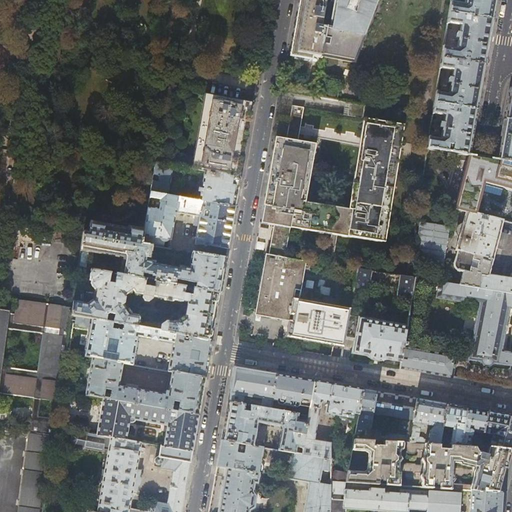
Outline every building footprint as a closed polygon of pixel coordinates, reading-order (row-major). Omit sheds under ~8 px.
[(321,56),(330,0),(304,0),(303,11),(295,51),(321,56)] [(330,0),(321,57),(322,57),(323,54),(354,61),(377,0),(330,0)] [(465,0),(464,4),(451,2),(449,13),(472,17),(473,10),(477,11),(476,17),(493,20),(496,0),(465,0)] [(472,17),(449,13),(447,24),(460,26),(459,34),(457,34),(456,39),(458,39),(456,50),(443,47),(440,68),(453,70),(451,78),(448,77),(447,82),(450,83),(448,94),(436,92),(433,113),(444,115),(443,123),(440,122),(439,128),(442,128),(440,138),(429,137),(427,148),(468,155),(468,152),(469,148),(472,134),(480,90),(485,64),(489,40),(493,20),(476,17),(474,25),(471,24),(472,17)] [(511,86),(510,90),(508,99),(505,118),(501,140),(498,157),(497,159),(511,161),(511,86)] [(193,169),(204,171),(236,177),(243,142),(250,103),(206,95),(205,102),(193,169)] [(285,143),(297,145),(303,107),(291,105),(285,143)] [(310,147),(297,145),(285,143),(275,141),(264,206),(293,211),(290,227),(380,242),(399,125),(367,119),(352,211),(300,202),(310,147)] [(495,164),(496,159),(469,155),(455,208),(466,211),(476,214),(485,182),(503,187),(504,187),(505,188),(506,189),(511,190),(511,163),(511,168),(495,164)] [(156,163),(150,193),(168,196),(173,166),(156,163)] [(236,177),(204,171),(201,190),(198,189),(198,193),(200,193),(199,201),(235,207),(237,194),(240,177),(236,177)] [(168,196),(150,193),(144,230),(141,245),(169,249),(175,212),(200,217),(195,244),(213,247),(211,256),(226,259),(227,253),(231,230),(232,224),(235,207),(199,201),(168,196)] [(284,257),(290,227),(293,211),(264,206),(263,206),(259,223),(275,226),(270,256),(267,255),(257,313),(273,316),(290,319),(287,333),(318,339),(344,344),(345,339),(349,315),(350,309),(299,300),(306,261),(284,257)] [(476,214),(466,211),(463,223),(462,223),(457,227),(455,232),(457,238),(459,238),(455,250),(457,251),(454,264),(454,265),(454,266),(454,267),(454,268),(455,269),(456,270),(457,270),(458,271),(463,271),(460,285),(511,293),(511,271),(510,279),(488,275),(503,221),(476,214)] [(220,294),(223,277),(226,259),(211,256),(169,249),(141,245),(144,230),(127,227),(126,229),(105,225),(89,223),(87,233),(83,232),(80,251),(84,252),(122,258),(119,275),(141,279),(142,273),(154,276),(153,281),(154,282),(174,285),(175,280),(195,284),(194,289),(220,294)] [(450,227),(420,223),(414,265),(443,270),(450,227)] [(366,293),(369,283),(371,271),(357,269),(353,291),(366,293)] [(106,314),(109,313),(114,314),(113,322),(211,340),(216,316),(220,294),(194,289),(192,289),(191,295),(183,294),(185,287),(174,285),(154,282),(153,288),(144,286),(145,280),(141,279),(119,275),(116,275),(115,281),(114,281),(112,282),(112,284),(109,283),(110,274),(91,270),(89,281),(91,281),(90,284),(94,290),(96,291),(95,300),(92,300),(87,304),(73,302),(72,307),(71,314),(76,315),(105,321),(106,314)] [(371,271),(369,283),(398,288),(397,299),(411,301),(414,278),(371,271)] [(511,293),(460,285),(439,282),(436,297),(469,302),(469,301),(478,302),(468,360),(481,362),(483,366),(486,366),(488,367),(489,367),(493,363),(511,366),(511,363),(511,360),(511,352),(501,351),(508,309),(511,309),(511,293)] [(56,427),(66,353),(71,314),(72,307),(65,306),(66,305),(17,297),(14,312),(8,311),(9,310),(0,308),(0,390),(0,391),(0,392),(34,396),(19,507),(45,510),(46,504),(56,427)] [(113,322),(105,321),(76,315),(75,324),(78,324),(78,325),(86,327),(87,326),(89,327),(84,357),(92,358),(122,363),(132,365),(137,338),(172,344),(168,371),(172,372),(205,378),(208,360),(211,340),(113,322)] [(407,325),(349,315),(345,339),(353,340),(351,353),(368,356),(370,358),(375,360),(377,360),(381,360),(383,360),(388,359),(401,361),(403,347),(407,325)] [(403,347),(401,361),(400,368),(453,378),(457,356),(403,347)] [(92,358),(87,387),(86,395),(103,398),(198,415),(201,396),(205,378),(172,372),(168,392),(165,392),(165,395),(118,387),(122,363),(92,358)] [(231,384),(228,402),(270,409),(276,375),(256,371),(234,367),(231,384)] [(308,408),(313,381),(294,378),(276,375),(270,409),(284,412),(285,406),(297,408),(299,406),(308,408)] [(338,385),(313,381),(308,408),(306,421),(302,448),(301,454),(330,459),(331,442),(313,439),(314,434),(313,434),(318,408),(319,408),(320,402),(326,403),(325,413),(358,419),(362,389),(338,385)] [(370,440),(381,441),(394,442),(408,443),(412,420),(416,399),(395,395),(377,392),(362,389),(358,419),(354,439),(370,440)] [(198,415),(103,398),(97,434),(106,436),(127,440),(130,419),(168,425),(164,447),(192,452),(194,435),(198,415)] [(442,426),(446,404),(429,401),(416,399),(412,420),(408,443),(439,445),(439,444),(440,437),(442,426)] [(270,409),(228,402),(224,421),(221,440),(254,446),(258,422),(280,426),(282,430),(278,450),(295,453),(296,447),(302,448),(306,421),(297,420),(298,414),(284,412),(270,409)] [(455,406),(446,404),(442,426),(452,427),(450,439),(440,437),(439,444),(450,445),(459,446),(466,408),(455,406)] [(477,409),(466,408),(459,446),(474,447),(481,447),(481,443),(482,441),(473,441),(474,434),(474,432),(483,433),(487,411),(477,409)] [(501,414),(487,411),(483,433),(492,435),(489,444),(481,443),(481,447),(488,448),(509,449),(511,449),(511,415),(501,414)] [(5,426),(4,435),(16,437),(17,427),(5,426)] [(103,449),(106,436),(97,434),(75,431),(69,435),(68,441),(72,445),(81,447),(80,448),(81,449),(82,448),(101,452),(101,453),(103,453),(103,449)] [(127,440),(106,436),(103,449),(108,450),(96,511),(180,511),(185,490),(192,452),(164,447),(162,446),(160,456),(158,456),(156,457),(155,460),(157,463),(160,463),(162,461),(161,467),(174,469),(168,504),(155,501),(155,506),(153,504),(151,503),(148,505),(148,508),(149,510),(130,506),(140,442),(127,440)] [(488,448),(486,456),(478,454),(474,447),(459,446),(450,445),(450,451),(439,450),(439,445),(408,443),(394,442),(381,441),(381,446),(370,446),(370,440),(354,439),(352,451),(364,451),(368,454),(367,471),(363,473),(348,472),(348,475),(347,482),(376,484),(376,479),(384,480),(384,485),(397,486),(398,472),(403,472),(403,473),(412,474),(413,473),(418,473),(417,482),(420,482),(419,487),(430,488),(430,483),(438,484),(438,488),(472,491),(498,492),(503,471),(505,465),(509,449),(488,448)] [(216,466),(258,473),(261,461),(263,448),(254,446),(221,440),(216,466)] [(278,450),(263,448),(261,461),(290,466),(288,479),(309,483),(304,511),(329,511),(330,485),(319,483),(321,470),(330,471),(330,459),(301,454),(295,453),(278,450)] [(259,473),(258,473),(216,466),(216,467),(209,507),(208,511),(248,511),(249,510),(252,508),(254,496),(252,493),(254,483),(257,484),(259,473)] [(330,472),(330,481),(346,482),(347,482),(348,475),(343,474),(344,473),(336,471),(336,473),(330,472)] [(346,487),(346,482),(330,481),(330,485),(329,511),(346,511),(346,508),(398,511),(407,511),(407,509),(425,510),(426,509),(428,511),(427,511),(459,511),(461,494),(415,491),(415,495),(389,493),(389,490),(384,490),(384,489),(369,488),(369,489),(346,487)] [(500,511),(501,493),(498,492),(472,491),(470,511),(500,511)]
